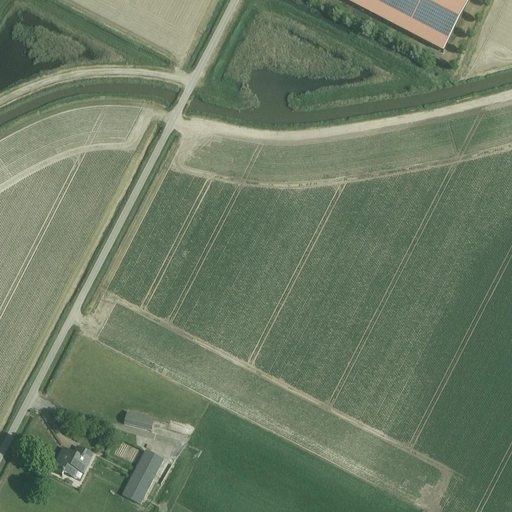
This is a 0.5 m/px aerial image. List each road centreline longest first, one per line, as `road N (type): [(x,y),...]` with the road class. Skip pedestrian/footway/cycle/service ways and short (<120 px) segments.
road 1 (unclassified): [(0,456),(234,0)]
road 2 (track): [(438,511),(69,321)]
road 3 (track): [(0,102),(86,73),(192,83)]
